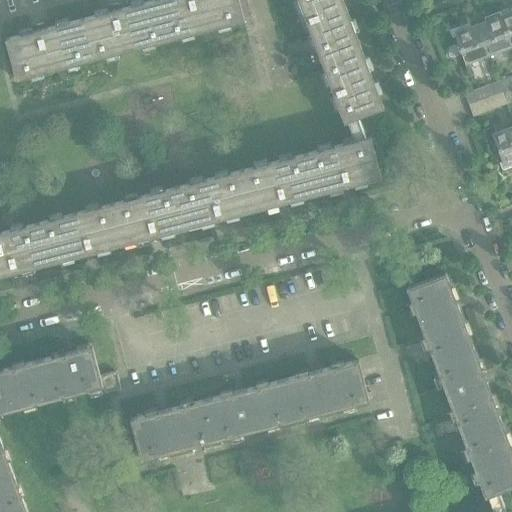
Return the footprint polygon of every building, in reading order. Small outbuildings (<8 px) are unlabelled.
[(162,41),(152,0),(119,9),(118,4),(112,5),(112,4),(107,6),(109,12),(76,20),(87,61),(162,41)] [(244,20),(239,0),(153,0),(152,0),(162,41),(244,20)] [(343,0),(298,0),(318,53),(321,52),(322,55),(359,41),(343,0)] [(511,6),(500,11),(511,44),(511,6)] [(511,45),(511,44),(500,11),(484,17),(486,22),(478,24),(490,54),(511,45)] [(87,61),(76,20),(44,28),(42,23),(37,25),(37,24),(32,25),(33,31),(6,38),(16,79),(87,61)] [(490,54),(478,24),(470,27),(469,23),(450,30),(453,37),(455,36),(466,63),(490,54)] [(384,108),(374,81),(359,41),(322,55),(323,57),(320,59),(344,123),(347,122),(354,141),(366,137),(359,117),(384,108)] [(511,88),(511,75),(500,80),(499,80),(503,92),(511,88)] [(469,105),(503,92),(499,80),(464,94),(465,94),(469,105)] [(511,101),(511,88),(503,92),(508,103),(511,101)] [(508,103),(503,92),(469,105),(473,115),(473,116),(508,103)] [(511,126),(492,134),(503,162),(500,163),(503,169),(511,165),(511,126)] [(381,177),(370,136),(366,137),(354,141),(305,154),(316,194),(342,187),(344,192),(350,191),(355,190),(354,184),(381,177)] [(316,194),(305,154),(241,170),(252,211),(278,204),(280,209),(286,207),(286,208),(291,207),(289,201),(316,194)] [(252,211),(241,170),(177,187),(187,227),(214,220),(216,226),(222,224),(222,225),(226,223),(227,223),(225,217),(252,211)] [(187,227),(177,187),(112,203),(123,244),(149,237),(151,242),(157,241),(162,240),(160,234),(187,227)] [(123,244),(112,203),(43,221),(53,262),(85,254),(87,259),(93,257),(93,258),(98,257),(96,251),(123,244)] [(53,262),(43,221),(0,232),(0,275),(10,273),(11,278),(17,277),(18,278),(22,276),(21,270),(53,262)] [(473,345),(460,310),(446,273),(406,287),(430,351),(433,350),(437,359),(473,345)] [(100,375),(92,345),(38,359),(49,400),(103,386),(100,375)] [(501,418),(487,383),(473,345),(437,359),(434,360),(458,424),(461,423),(464,432),(501,418)] [(0,412),(49,400),(38,359),(0,369),(0,412)] [(369,400),(359,359),(283,379),(293,420),(369,400)] [(121,388),(116,371),(100,375),(103,386),(103,385),(105,392),(121,388)] [(293,420),(283,379),(208,398),(218,439),(293,420)] [(218,439),(208,398),(131,418),(141,459),(218,439)] [(511,486),(511,449),(501,418),(464,432),(461,433),(485,497),(488,496),(493,511),(506,511),(507,511),(499,492),(511,486)] [(0,511),(5,511),(26,505),(13,470),(0,436),(0,511)]
